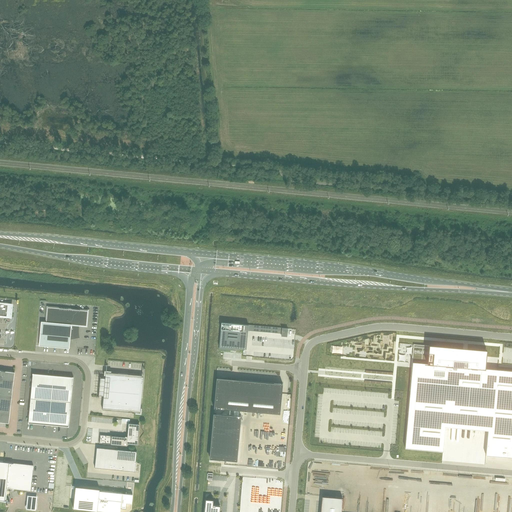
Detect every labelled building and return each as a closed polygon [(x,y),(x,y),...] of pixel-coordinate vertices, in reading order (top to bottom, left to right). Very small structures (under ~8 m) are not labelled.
[(0,316),(10,317),(11,309),(11,304),(7,304),(7,303),(4,302),(4,304),(0,303),(0,316)] [(86,326),(88,310),(47,307),(46,322),(41,321),(39,345),(69,348),(70,337),(74,337),(77,337),(78,334),(79,325),(86,326)] [(221,322),(219,347),(220,347),(236,348),(243,349),(246,349),(248,331),(248,325),(246,325),(221,322)] [(266,326),(265,332),(281,333),(281,336),(287,336),(287,328),(266,326)] [(414,345),(405,448),(443,451),(445,427),(488,430),(486,455),(511,457),(511,370),(485,368),(486,351),(484,351),(428,346),(414,345)] [(0,422),(6,423),(9,423),(9,422),(14,373),(14,372),(12,372),(0,370),(0,422)] [(142,408),(141,408),(141,399),(135,398),(137,375),(111,373),(111,371),(104,370),(104,376),(105,376),(105,378),(100,378),(101,376),(100,376),(98,397),(99,397),(99,395),(104,396),(102,409),(106,410),(135,412),(135,414),(142,414),(142,408)] [(69,427),(73,377),(32,373),(28,423),(69,427)] [(214,405),(214,408),(252,411),(251,426),(279,429),(280,414),(283,383),(237,379),(236,380),(225,379),(224,388),(216,388),(214,405)] [(214,416),(210,458),(220,459),(237,461),(241,416),(213,413),(213,416),(214,416)] [(100,435),(99,443),(127,446),(128,444),(137,445),(139,424),(129,423),(128,436),(125,436),(125,437),(100,435)] [(137,451),(97,447),(95,467),(135,471),(137,451)] [(30,490),(33,465),(0,461),(0,499),(5,501),(6,488),(30,490)] [(245,498),(244,511),(263,511),(264,500),(277,501),(278,484),(254,482),(252,499),(245,498)] [(75,486),(73,508),(108,511),(120,511),(121,508),(126,508),(126,503),(132,503),(133,494),(125,493),(122,493),(99,491),(100,489),(75,486)] [(38,496),(28,495),(26,509),(36,510),(38,496)] [(341,511),(343,498),(322,496),(320,511),(341,511)] [(219,511),(220,506),(215,505),(215,506),(212,506),(213,500),(206,499),(204,511),(219,511)]
